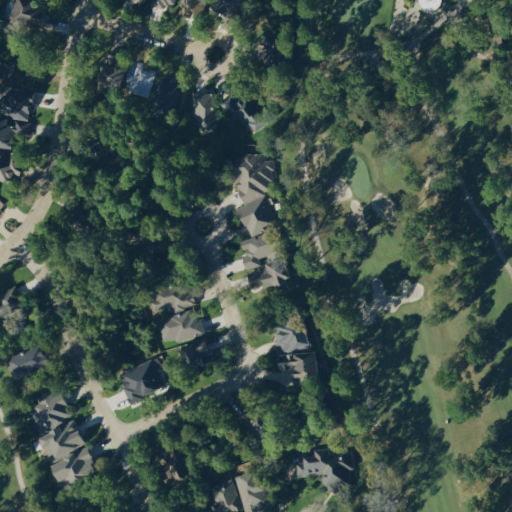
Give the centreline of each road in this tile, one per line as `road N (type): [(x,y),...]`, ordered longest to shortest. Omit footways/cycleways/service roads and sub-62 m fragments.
road 1 (residential): [(153,511),(58,299),(15,246)]
road 2 (residential): [(114,434),(237,385),(245,372),(207,233)]
road 3 (residential): [(0,256),(32,225),(53,176),(85,0)]
road 4 (residential): [(80,15),(237,67)]
